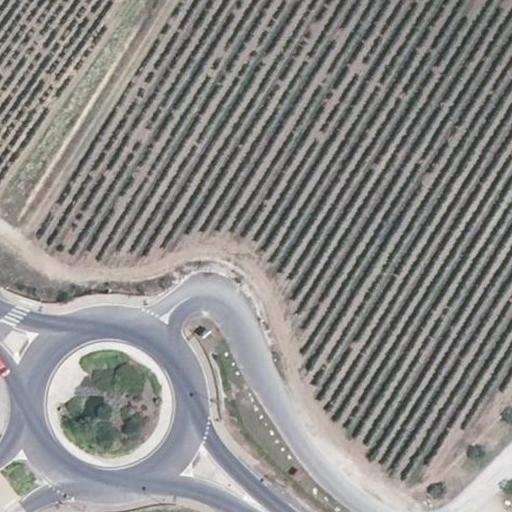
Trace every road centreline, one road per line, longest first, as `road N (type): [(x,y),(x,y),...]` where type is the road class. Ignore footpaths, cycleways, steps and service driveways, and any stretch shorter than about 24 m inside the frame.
road 1 (secondary): [(191,410),(175,358),(154,339),(133,329),(86,329)]
road 2 (secondary): [(275,511),(221,458),(191,410)]
road 3 (secondary): [(128,488),(194,492),(247,511)]
